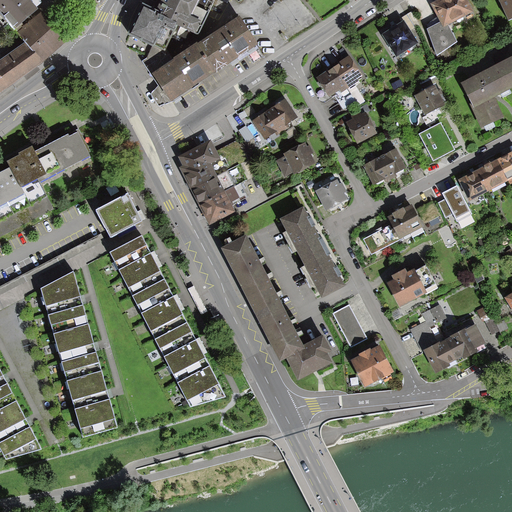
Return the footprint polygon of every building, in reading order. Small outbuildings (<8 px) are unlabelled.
[(38,8),(31,0),(0,0),(0,10),(15,28),(38,8)] [(200,0),(161,0),(154,16),(178,28),(195,37),(201,25),(191,19),(200,0)] [(468,0),(441,0),(435,3),(444,21),(447,27),(450,26),(475,13),(468,0)] [(511,0),(499,0),(511,22),(511,21),(511,0)] [(254,45),(264,39),(246,9),(226,21),(245,51),(254,45)] [(178,28),(154,16),(143,10),(130,36),(154,48),(164,29),(175,35),(178,28)] [(26,41),(43,62),(64,40),(40,11),(22,26),(23,28),(18,32),(26,41)] [(406,20),(385,34),(401,58),(422,44),(406,20)] [(168,97),(245,51),(226,21),(147,69),(165,99),(168,97)] [(450,26),(447,27),(444,21),(426,30),(438,54),(459,44),(450,26)] [(0,94),(43,62),(26,41),(0,60),(0,94)] [(353,57),(336,67),(350,88),(366,78),(353,57)] [(473,110),(497,99),(511,91),(511,60),(461,85),(473,110)] [(334,98),(350,88),(336,67),(321,77),(334,98)] [(415,96),(425,115),(445,106),(435,86),(415,96)] [(497,99),(473,110),(483,131),(507,120),(501,108),(497,99)] [(286,100),(270,110),(283,130),(299,120),(286,100)] [(267,140),(283,130),(270,110),(254,120),(267,140)] [(369,111),(351,122),(365,145),(383,133),(369,111)] [(439,122),(417,133),(432,161),(453,150),(439,122)] [(246,127),(239,131),(248,143),(255,138),(246,127)] [(89,156),(75,128),(11,159),(12,163),(24,187),(38,181),(89,156)] [(235,138),(213,148),(217,155),(207,160),(228,204),(239,199),(233,186),(246,180),(238,164),(246,161),(235,138)] [(213,148),(209,139),(176,155),(207,219),(230,208),(228,204),(207,160),(217,155),(213,148)] [(308,144),(275,163),(286,182),(319,163),(308,144)] [(395,147),(379,154),(391,179),(407,172),(395,147)] [(511,152),(497,160),(508,181),(511,179),(511,152)] [(376,187),(391,179),(379,154),(364,162),(376,187)] [(508,181),(497,160),(476,170),(487,192),(508,181)] [(24,187),(12,163),(0,168),(0,234),(52,210),(38,181),(24,187)] [(487,192),(476,170),(457,180),(468,201),(487,192)] [(339,178),(314,190),(324,212),(349,200),(339,178)] [(472,216),(457,187),(443,195),(458,223),(472,216)] [(140,220),(125,191),(93,207),(108,236),(140,220)] [(443,219),(435,201),(418,209),(415,201),(389,214),(401,239),(443,219)] [(280,216),(301,256),(324,244),(304,204),(280,216)] [(364,240),(372,255),(398,242),(390,227),(364,240)] [(216,244),(233,273),(255,261),(239,231),(216,244)] [(0,291),(101,238),(98,233),(0,283),(0,291)] [(106,252),(133,303),(165,286),(138,235),(106,252)] [(345,283),(324,244),(301,256),(321,295),(345,283)] [(233,273),(255,315),(278,303),(255,261),(233,273)] [(394,282),(388,285),(399,309),(438,290),(427,268),(408,277),(406,272),(392,278),(394,282)] [(87,326),(70,274),(36,290),(50,337),(87,326)] [(133,303),(161,354),(193,337),(165,286),(133,303)] [(300,342),(278,303),(255,315),(277,355),(282,352),(300,342)] [(348,304),(333,312),(349,344),(365,337),(348,304)] [(438,307),(430,311),(437,324),(445,319),(438,307)] [(428,328),(437,324),(430,311),(421,316),(425,323),(428,328)] [(428,328),(425,323),(410,331),(422,352),(437,344),(428,328)] [(102,375),(87,326),(50,337),(65,386),(102,375)] [(473,326),(445,340),(457,363),(485,348),(473,326)] [(319,332),(300,342),(282,352),(295,377),(328,359),(323,349),(327,346),(319,332)] [(161,354),(188,405),(223,394),(193,337),(161,354)] [(433,375),(457,363),(445,340),(437,344),(422,352),(433,375)] [(357,354),(349,358),(362,383),(390,369),(377,344),(369,348),(367,345),(356,351),(357,354)] [(117,426),(102,375),(65,386),(81,437),(117,426)] [(0,412),(15,404),(0,376),(0,412)] [(0,412),(0,455),(2,459),(40,449),(15,404),(0,412)] [(3,479),(6,497),(27,493),(25,485),(20,486),(18,476),(3,479)]
